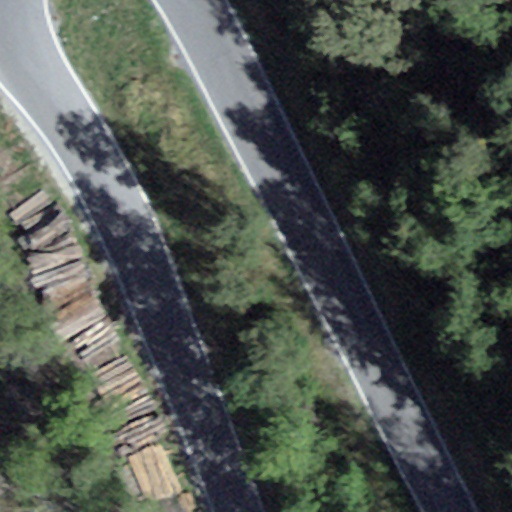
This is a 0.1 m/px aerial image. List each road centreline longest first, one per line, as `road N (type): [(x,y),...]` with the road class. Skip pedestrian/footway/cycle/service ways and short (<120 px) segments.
road 1 (tertiary): [(192,0),(449,511)]
road 2 (tertiary): [(239,511),(115,200),(19,44),(5,0)]
